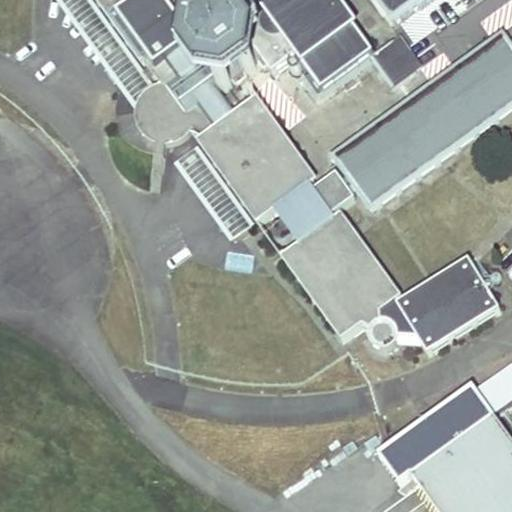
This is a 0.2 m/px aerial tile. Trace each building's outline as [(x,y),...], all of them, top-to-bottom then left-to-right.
[(151,92),(85,0),(58,0),(137,109),(139,107),(141,103),(144,97),(151,92)] [(419,342),(402,341),(397,329),(391,325),(383,325),(380,316),(401,301),(397,295),(393,297),(382,282),(384,277),(378,277),(370,266),(373,259),(366,260),(356,247),(359,240),(351,239),(338,222),(335,223),(330,216),(355,198),(353,193),(358,190),(373,210),(511,109),(511,48),(504,38),(337,159),(351,179),(345,183),(341,178),(315,195),(310,188),(313,186),(299,168),(303,161),(295,161),(285,148),(287,142),(281,142),(271,129),(275,122),(267,122),(254,104),(237,117),(217,89),(221,86),(225,93),(267,63),(275,75),(288,66),(293,74),(301,74),(305,69),(303,61),(324,90),(376,52),(357,26),(362,22),(345,0),(221,0),(199,17),(187,0),(101,0),(102,1),(99,7),(106,8),(116,21),(114,26),(120,26),(128,37),(126,42),(132,42),(146,64),(158,55),(155,67),(165,69),(162,89),(151,92),(144,97),(141,103),(139,107),(136,118),(140,131),(148,142),(155,146),(156,141),(167,143),(165,148),(169,148),(187,141),(196,129),(197,120),(204,129),(203,135),(209,136),(202,141),(216,161),(213,167),(221,167),(230,181),(227,187),(235,187),(243,198),(241,204),(248,205),(261,223),(267,220),(271,226),(268,234),(270,244),(278,250),(288,249),(292,255),(287,259),(300,279),(299,284),(304,283),(314,298),(311,303),(318,302),(326,314),(324,319),(329,319),(341,335),(339,337),(343,343),(357,333),(365,327),(373,330),(370,337),(371,345),(376,352),(383,356),(393,355),(400,347),(423,349),(429,358),(502,313),(471,263),(398,308),(419,342)] [(382,0),(395,18),(419,1),(421,3),(424,0),(382,0)] [(464,0),(430,0),(426,3),(438,20),(464,0)] [(423,65),(403,38),(374,60),(394,86),(423,65)] [(159,189),(165,148),(167,143),(156,141),(155,146),(149,186),(159,189)] [(250,224),(195,148),(178,160),(233,236),(250,224)] [(511,511),(511,442),(475,391),(386,454),(380,458),(402,489),(413,480),(436,511),(511,511)]
